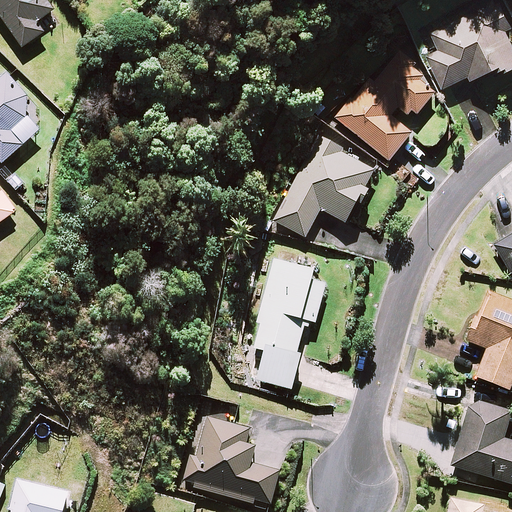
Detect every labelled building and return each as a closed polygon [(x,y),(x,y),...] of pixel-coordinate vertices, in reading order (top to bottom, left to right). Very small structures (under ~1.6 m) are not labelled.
[(0,0),(0,15),(24,50),(50,33),(42,22),(54,14),(44,0),(0,0)] [(511,29),(511,23),(501,0),(495,0),(420,34),(445,90),(472,78),(474,83),(504,69),(506,75),(511,71),(511,36),(509,31),(511,29)] [(399,110),(409,118),(415,112),(420,116),(438,94),(409,70),(414,64),(400,53),(382,75),(380,72),(340,122),(391,163),(414,135),(393,118),(399,110)] [(0,161),(4,166),(25,148),(12,133),(28,120),(28,97),(10,76),(0,84),(0,161)] [(379,172),(320,139),(274,222),(307,240),(323,212),(348,226),(379,172)] [(0,225),(16,214),(0,192),(0,225)] [(511,237),(496,247),(511,274),(511,237)] [(316,273),(275,263),(260,325),(263,326),(257,350),(267,353),(259,382),(294,391),(303,358),(299,356),(307,325),(317,328),(327,287),(313,284),(316,273)] [(511,301),(489,293),(469,343),(489,351),(478,379),(511,392),(511,389),(511,301)] [(511,417),(511,414),(473,402),(452,467),(511,485),(511,443),(505,441),(511,417)] [(238,413),(211,405),(186,485),(271,511),(283,474),(253,465),(258,449),(247,446),(252,432),(234,426),(238,413)] [(511,511),(511,508),(482,502),(481,507),(453,501),(450,511),(511,511)]
